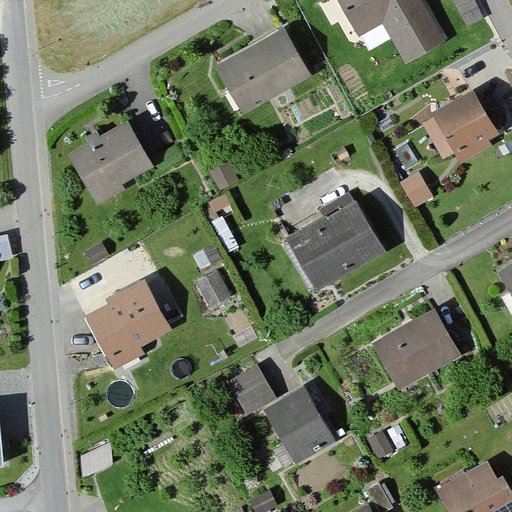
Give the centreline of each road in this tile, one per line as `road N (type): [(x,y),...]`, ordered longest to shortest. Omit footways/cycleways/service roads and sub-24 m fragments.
road 1 (unclassified): [(23,116),(54,511)]
road 2 (residential): [(23,116),(231,0)]
